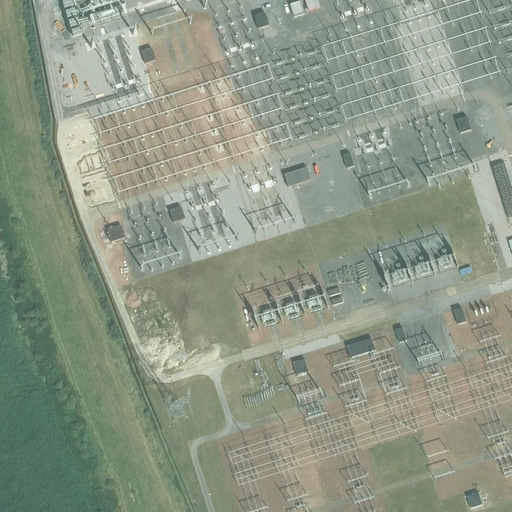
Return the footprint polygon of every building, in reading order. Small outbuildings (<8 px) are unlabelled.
[(307,0),(302,1),(305,13),(316,11),(314,0),(307,0)] [(61,13),(69,9),(66,1),(58,5),(61,13)] [(157,2),(135,11),(139,22),(161,14),(157,2)] [(291,6),(295,19),(305,15),(301,2),(291,6)] [(263,14),(253,17),(257,30),(267,27),(263,14)] [(70,37),(79,32),(73,22),(64,26),(70,37)] [(151,49),(141,53),(145,65),(155,61),(151,49)] [(467,118),(457,122),(460,134),(471,131),(467,118)] [(301,135),(309,134),(307,125),(300,127),(301,135)] [(350,154),(343,156),(347,169),(354,167),(350,154)] [(511,187),(505,164),(493,168),(509,220),(511,218),(511,187)] [(310,180),(306,168),(283,175),(287,187),(310,180)] [(180,208),(169,211),(173,223),(184,220),(180,208)] [(106,231),(110,243),(124,238),(120,226),(106,231)] [(466,266),(455,268),(457,275),(468,273),(466,266)] [(339,289),(328,292),(330,297),(340,294),(339,289)] [(343,303),(342,298),(331,301),(333,306),(343,303)] [(453,311),(457,325),(466,323),(462,309),(453,311)] [(403,328),(395,331),(399,344),(407,341),(403,328)] [(375,352),(372,340),(347,348),(350,359),(375,352)] [(308,372),(304,360),(293,364),(297,376),(308,372)] [(478,494),(467,497),(471,509),(482,505),(478,494)]
